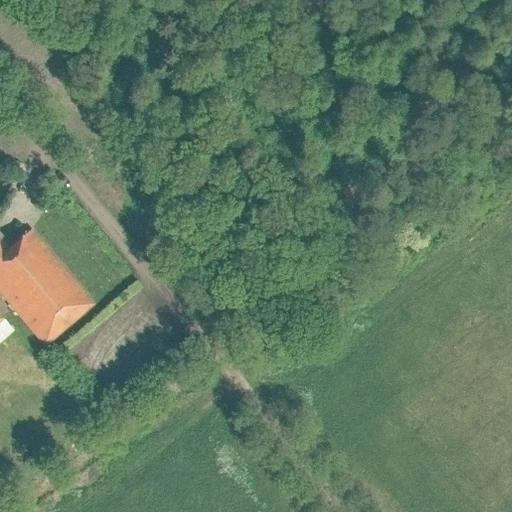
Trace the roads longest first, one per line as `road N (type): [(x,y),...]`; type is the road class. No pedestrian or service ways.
road 1 (track): [(341,511),(0,91)]
road 2 (track): [(511,286),(358,396),(295,391),(261,412)]
